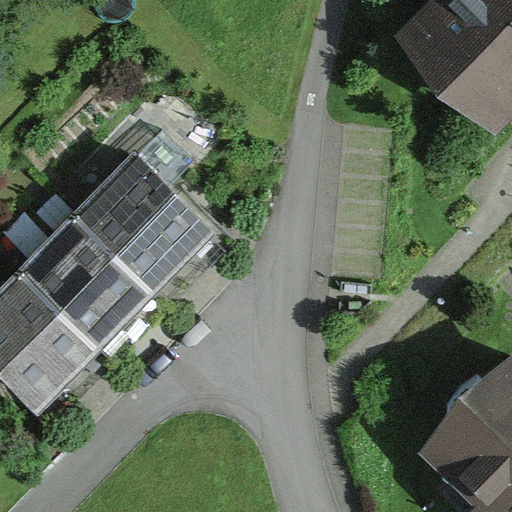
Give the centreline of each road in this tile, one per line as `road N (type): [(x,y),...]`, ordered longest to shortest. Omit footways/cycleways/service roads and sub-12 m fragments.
road 1 (residential): [(280,334),(292,207),(335,0)]
road 2 (residential): [(280,334),(188,376),(138,410),(46,511)]
road 3 (residential): [(307,511),(295,477),(280,334)]
